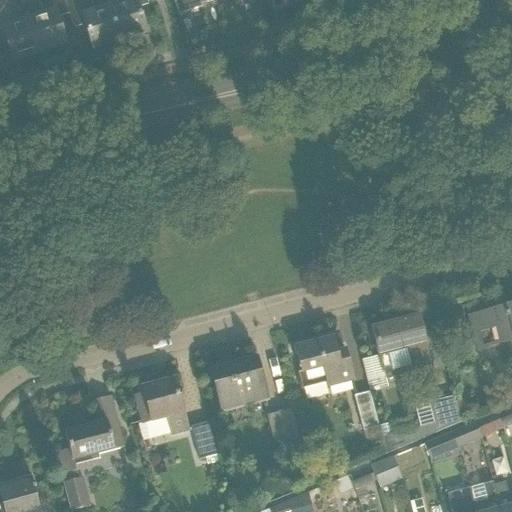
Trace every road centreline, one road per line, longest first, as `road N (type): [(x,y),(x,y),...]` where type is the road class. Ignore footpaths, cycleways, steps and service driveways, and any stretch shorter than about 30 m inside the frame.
road 1 (unclassified): [(0,397),(83,365),(511,256)]
road 2 (tertiary): [(511,10),(341,52),(243,90)]
road 3 (tertiary): [(243,90),(343,79),(511,44)]
road 4 (tertiary): [(0,143),(243,90)]
